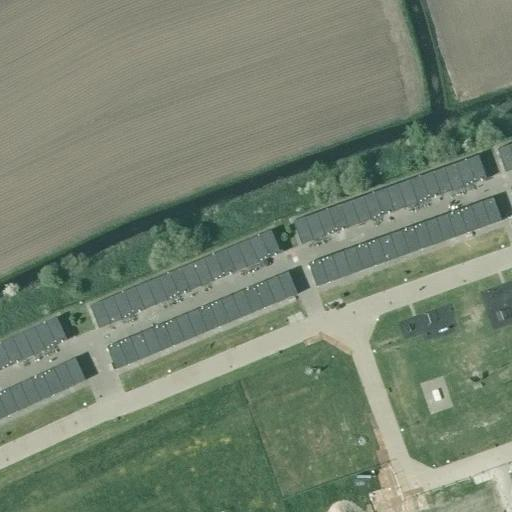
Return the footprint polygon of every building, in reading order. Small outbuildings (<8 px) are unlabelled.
[(511,169),(511,143),(496,149),(505,173),(511,169)] [(431,172),(440,195),(486,179),(478,155),(431,172)] [(385,188),(393,212),(440,195),(431,172),(402,182),(385,188)] [(339,205),(347,228),(393,212),(385,188),(339,205)] [(493,198),(447,214),(455,237),(501,221),(493,198)] [(347,228),(339,205),(292,222),(301,245),(347,228)] [(408,254),(455,237),(447,214),(400,231),(408,254)] [(225,249),(235,272),(280,253),(271,230),(225,249)] [(362,270),(408,254),(400,231),(354,247),(362,270)] [(307,264),(316,287),(362,270),(354,247),(307,264)] [(180,268),(189,291),(235,272),(225,249),(197,261),(180,268)] [(134,287),(144,310),(189,291),(180,268),(134,287)] [(288,271),(242,290),(252,313),(297,294),(288,271)] [(144,310),(134,287),(89,306),(99,329),(144,310)] [(206,332),(252,313),(242,290),(197,309),(206,332)] [(161,351),(206,332),(197,309),(151,328),(161,351)] [(56,317),(12,338),(22,360),(67,340),(56,317)] [(106,347),(115,370),(161,351),(151,328),(106,347)] [(0,343),(0,370),(22,360),(12,338),(0,343)] [(75,358),(30,378),(41,401),(85,380),(75,358)] [(0,419),(41,401),(30,378),(0,392),(0,419)] [(450,511),(501,511),(495,496),(450,511)]
